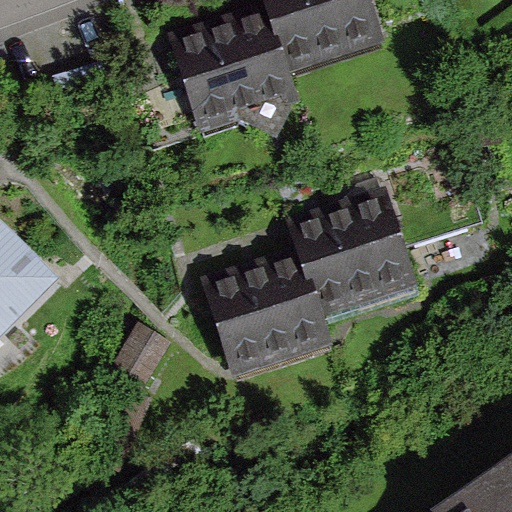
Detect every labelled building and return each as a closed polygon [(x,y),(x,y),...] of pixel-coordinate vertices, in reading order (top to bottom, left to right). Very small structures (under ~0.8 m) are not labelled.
[(265,0),(271,14),(287,66),(375,37),(363,0),(265,0)] [(287,66),(271,14),(179,44),(205,125),(297,95),(287,66)] [(302,253),(320,310),(410,282),(385,202),(295,230),(302,253)] [(0,323),(44,280),(0,235),(0,323)] [(320,310),(302,253),(211,281),(237,366),(328,338),(320,310)] [(172,344),(139,325),(110,376),(143,395),(172,344)] [(152,400),(135,392),(101,466),(119,474),(152,400)] [(511,511),(511,499),(491,511),(511,511)]
